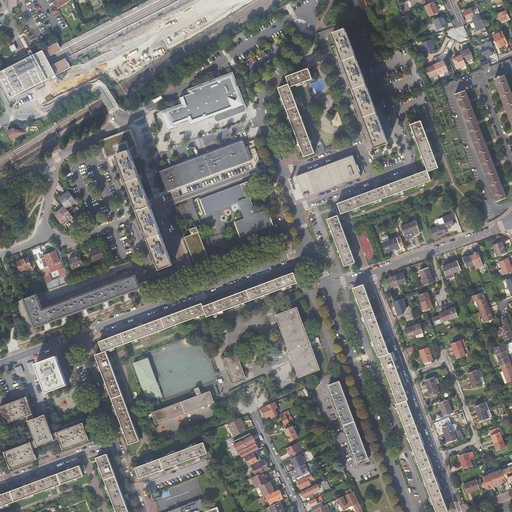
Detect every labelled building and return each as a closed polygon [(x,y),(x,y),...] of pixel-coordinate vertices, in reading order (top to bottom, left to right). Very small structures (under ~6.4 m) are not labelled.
[(71,10),(66,0),(63,0),(60,3),(60,9),(66,13),(71,10)] [(436,6),(434,1),(425,6),(430,17),(439,13),(436,6)] [(471,8),(464,11),(467,20),(471,18),(471,17),(474,16),(471,8)] [(506,10),(495,15),(497,19),(499,18),(501,22),(509,18),(506,10)] [(446,14),(437,18),(441,27),(443,27),(445,30),(451,27),(449,24),(450,23),(446,14)] [(482,18),(473,21),(476,31),(486,28),(482,18)] [(346,29),(333,33),(375,147),(388,142),(346,29)] [(508,44),(503,32),(493,36),(499,48),(508,44)] [(478,44),(486,58),(493,54),(489,47),(494,45),(489,37),(478,44)] [(426,56),(435,52),(434,49),(433,46),(434,46),(432,39),(422,42),(426,56)] [(59,46),(58,43),(43,50),(47,58),(62,50),(59,46)] [(469,48),(461,52),(462,54),(465,62),(474,58),(469,48)] [(0,81),(2,81),(47,58),(43,50),(23,60),(2,72),(0,72),(0,76),(0,81)] [(458,70),(467,66),(465,62),(462,54),(458,56),(459,58),(457,58),(454,60),(458,70)] [(51,65),(47,58),(2,81),(6,88),(51,65)] [(55,73),(70,66),(68,63),(66,58),(51,65),(55,73)] [(483,68),(491,66),(489,59),(481,61),(483,68)] [(437,63),(435,65),(439,74),(439,75),(448,71),(444,60),(441,62),(437,63)] [(435,65),(434,63),(430,65),(431,66),(429,67),(425,69),(430,78),(439,74),(435,65)] [(55,73),(51,65),(6,88),(2,90),(5,95),(7,100),(21,92),(32,87),(51,77),(51,75),(55,73)] [(71,67),(70,66),(55,73),(56,75),(71,67)] [(296,73),(286,76),(288,80),(289,84),(284,86),(279,88),(282,97),(284,104),(287,110),(285,111),(284,112),(284,113),(284,114),(285,115),(285,116),(286,116),(287,117),(289,116),(291,121),(293,126),(298,141),(300,146),(302,150),(304,157),(315,153),(311,143),(312,143),(312,140),(310,141),(302,118),(303,118),(302,115),(301,115),(290,87),(312,79),(308,68),(296,73)] [(182,104),(161,112),(167,129),(169,130),(175,128),(176,125),(188,121),(190,126),(214,117),(215,120),(218,121),(245,111),(247,109),(233,72),(188,89),(189,94),(179,98),(182,104)] [(511,94),(505,76),(495,79),(511,125),(511,94)] [(465,91),(455,94),(496,202),(506,198),(465,91)] [(428,172),(439,168),(435,158),(436,158),(435,155),(434,155),(426,133),(427,133),(426,130),(425,131),(421,121),(411,125),(422,156),(426,166),(428,170),(418,174),(417,172),(415,173),(415,175),(338,204),(341,214),(431,181),(428,172)] [(12,140),(26,134),(22,124),(8,130),(12,140)] [(112,155),(136,146),(129,130),(106,139),(112,155)] [(243,140),(159,172),(166,191),(251,160),(252,163),(260,160),(255,147),(247,150),(243,140)] [(172,264),(152,211),(147,201),(148,201),(130,150),(117,155),(158,269),(172,264)] [(304,197),(361,176),(353,155),(296,177),(304,197)] [(259,230),(273,225),(267,210),(256,214),(249,197),(246,187),(242,189),(240,183),(240,184),(200,199),(200,198),(199,198),(204,213),(205,213),(205,212),(239,200),(245,217),(235,221),(234,221),(235,224),(240,237),(259,230)] [(73,207),(78,203),(69,191),(67,193),(64,195),(73,207)] [(61,198),(59,199),(65,207),(68,211),(73,207),(64,195),(61,198)] [(60,210),(69,222),(74,218),(68,211),(65,207),(64,208),(60,210)] [(57,213),(56,214),(63,226),(69,222),(60,210),(57,213)] [(444,224),(430,229),(433,239),(446,234),(445,230),(450,228),(449,227),(454,225),(450,215),(442,217),(444,224)] [(345,267),(355,263),(352,253),(353,252),(352,250),(351,250),(343,228),(344,227),(343,225),(342,225),(338,216),(327,220),(330,225),(331,230),(333,235),(339,251),(341,255),(343,260),(345,267)] [(416,221),(409,224),(412,233),(413,237),(419,235),(419,234),(420,234),(420,233),(420,232),(419,230),(421,229),(420,224),(417,225),(416,221)] [(412,233),(409,224),(401,227),(404,236),(405,238),(406,239),(407,239),(407,238),(408,239),(413,237),(412,233)] [(205,244),(203,239),(199,229),(185,235),(196,262),(210,257),(205,244)] [(389,241),(393,250),(400,247),(397,238),(389,241)] [(385,253),(393,250),(389,241),(382,244),(385,253)] [(501,242),(492,246),(497,257),(506,253),(501,242)] [(100,248),(90,252),(93,262),(104,258),(100,248)] [(58,249),(55,251),(59,261),(47,266),(48,267),(50,273),(57,270),(60,277),(44,283),(47,290),(70,281),(58,249)] [(44,256),(44,257),(46,261),(45,262),(43,258),(40,259),(44,268),(48,267),(47,266),(59,261),(55,251),(44,256)] [(478,253),(471,256),(474,265),(481,262),(478,253)] [(79,256),(69,260),(72,270),(83,266),(79,256)] [(474,265),(471,256),(463,259),(466,268),(474,265)] [(28,258),(16,262),(20,271),(31,267),(28,258)] [(502,269),(498,271),(500,276),(511,271),(511,269),(508,259),(499,262),(502,269)] [(457,261),(449,264),(453,273),(461,270),(457,261)] [(453,273),(449,264),(442,267),(446,276),(453,273)] [(419,271),(422,279),(431,275),(428,267),(419,271)] [(29,314),(34,328),(52,322),(57,320),(68,316),(95,306),(109,300),(125,294),(140,289),(135,275),(129,278),(127,271),(46,302),(43,292),(23,299),(28,311),(29,314)] [(403,273),(395,276),(399,285),(406,282),(403,273)] [(138,441),(104,351),(108,349),(113,347),(131,341),(132,340),(137,339),(171,326),(176,324),(194,317),(197,316),(199,316),(206,313),(207,317),(213,314),(218,313),(223,311),(240,305),(245,303),(260,297),(265,295),(270,294),(282,289),(286,287),(296,284),(292,274),(281,277),(263,284),(262,283),(259,284),(260,285),(238,293),(237,292),(234,293),(235,294),(221,299),(203,306),(202,303),(192,306),(192,305),(191,305),(189,306),(189,307),(173,313),(173,312),(172,312),(170,313),(171,314),(145,324),(143,325),(125,331),(122,333),(122,332),(110,337),(110,335),(107,336),(108,337),(99,341),(100,344),(103,352),(95,355),(104,382),(106,387),(127,446),(138,441)] [(431,275),(422,279),(425,286),(434,282),(431,275)] [(399,285),(395,276),(388,278),(391,288),(399,285)] [(362,301),(370,298),(370,297),(368,297),(364,285),(357,287),(362,301)] [(358,303),(362,301),(357,287),(353,288),(358,303)] [(418,295),(421,303),(430,299),(427,292),(418,295)] [(476,301),(480,312),(489,308),(485,298),(483,298),(481,293),(475,295),(473,295),(473,296),(472,296),(474,302),(476,301)] [(397,316),(404,314),(404,310),(407,309),(405,297),(394,300),(397,316)] [(367,326),(369,332),(380,327),(377,319),(378,318),(377,316),(376,316),(370,300),(371,300),(370,298),(362,301),(358,303),(359,305),(364,317),(365,322),(367,326)] [(430,299),(421,303),(424,310),(433,307),(430,299)] [(320,369),(298,309),(297,308),(276,316),(299,377),(320,369)] [(454,308),(447,310),(450,320),(458,317),(454,308)] [(489,308),(480,312),(484,323),(493,319),(489,308)] [(450,320),(447,310),(439,313),(440,315),(433,318),(435,325),(443,322),(450,320)] [(503,326),(497,329),(499,334),(501,334),(504,341),(511,337),(511,334),(506,318),(502,319),(503,326)] [(420,323),(412,326),(416,335),(417,339),(424,337),(422,333),(423,333),(420,323)] [(416,335),(412,326),(404,329),(408,338),(416,335)] [(380,327),(369,332),(373,342),(375,346),(386,341),(386,340),(385,341),(380,327)] [(451,344),(454,352),(463,348),(466,347),(463,339),(460,341),(451,344)] [(100,344),(99,341),(98,341),(102,352),(95,355),(103,352),(100,344)] [(387,343),(386,341),(375,346),(376,349),(386,345),(386,344),(387,343)] [(501,366),(510,362),(506,351),(505,349),(507,349),(505,344),(494,348),(496,355),(501,366)] [(389,353),(386,345),(376,349),(377,351),(379,357),(380,357),(383,363),(393,359),(391,353),(389,353)] [(428,347),(419,350),(424,363),(433,360),(428,347)] [(463,348),(454,352),(457,359),(466,356),(465,354),(463,348)] [(237,354),(225,359),(233,382),(246,377),(237,354)] [(57,356),(36,364),(47,392),(67,384),(57,356)] [(149,358),(134,363),(147,400),(162,395),(149,358)] [(433,504),(436,511),(447,511),(448,511),(442,494),(443,493),(442,490),(440,491),(410,410),(412,409),(411,406),(409,406),(407,400),(408,400),(405,390),(406,389),(405,387),(404,387),(396,365),(397,365),(396,362),(395,362),(393,359),(383,363),(384,368),(386,372),(392,388),(394,393),(395,398),(398,404),(396,404),(397,407),(395,408),(395,409),(394,409),(395,410),(395,411),(396,412),(397,412),(399,416),(401,416),(402,420),(407,432),(409,437),(410,442),(415,454),(417,459),(418,464),(425,481),(427,486),(431,498),(433,504)] [(29,370),(36,368),(34,361),(27,363),(29,370)] [(511,367),(510,362),(501,366),(505,376),(511,373),(511,367)] [(18,375),(25,372),(21,365),(15,368),(18,375)] [(477,370),(480,377),(483,385),(486,384),(480,369),(477,370)] [(468,374),(471,381),(480,377),(477,370),(468,374)] [(425,380),(428,388),(437,385),(434,377),(425,380)] [(480,377),(471,381),(473,389),(483,385),(480,377)] [(340,381),(328,385),(357,462),(369,458),(366,451),(367,451),(366,449),(365,447),(359,432),(360,432),(359,430),(358,428),(358,429),(352,414),(353,414),(352,412),(351,410),(344,392),(345,392),(344,390),(343,388),(343,389),(340,381)] [(437,385),(428,388),(430,396),(440,392),(437,385)] [(197,396),(152,413),(156,424),(214,402),(210,391),(202,395),(199,387),(195,389),(197,396)] [(0,406),(7,424),(26,417),(35,441),(5,452),(11,469),(37,460),(33,449),(60,439),(64,450),(90,440),(83,423),(52,434),(45,415),(35,419),(26,397),(0,406)] [(448,400),(439,403),(443,416),(453,413),(448,400)] [(270,415),(272,418),(275,416),(273,411),(278,409),(275,403),(262,408),(266,417),(270,415)] [(474,406),(477,414),(486,410),(483,403),(474,406)] [(291,416),(288,410),(280,414),(284,425),(289,422),(289,421),(294,419),(292,416),(291,416)] [(486,410),(477,414),(480,422),(489,418),(486,410)] [(237,435),(246,430),(244,425),(243,426),(239,418),(228,423),(234,437),(237,435)] [(442,428),(445,435),(454,432),(458,431),(455,423),(442,428)] [(293,426),(285,429),(290,441),(298,437),(293,426)] [(251,432),(242,436),(248,449),(256,446),(253,441),(254,440),(251,432)] [(454,432),(445,435),(448,443),(457,439),(454,432)] [(491,436),(494,443),(503,440),(500,432),(491,436)] [(503,440),(494,443),(496,451),(506,448),(503,440)] [(148,463),(136,467),(140,478),(173,466),(174,467),(177,466),(176,465),(195,457),(196,459),(199,458),(198,456),(208,453),(204,442),(197,445),(193,446),(188,448),(175,453),(171,454),(166,456),(154,461),(148,463)] [(302,454),(297,443),(287,448),(289,453),(289,452),(291,455),(292,458),(300,454),(302,454)] [(468,453),(459,456),(463,469),(472,466),(470,459),(474,457),(472,452),(468,453)] [(254,453),(245,457),(249,465),(258,461),(254,453)] [(105,479),(115,475),(113,469),(115,469),(114,468),(114,466),(112,467),(108,454),(97,458),(101,467),(103,474),(105,479)] [(292,458),(290,459),(292,463),(291,463),(292,466),(293,466),(295,469),(305,464),(300,454),(292,458)] [(253,469),(255,475),(262,472),(268,469),(264,460),(251,466),(252,469),(253,469)] [(295,469),(292,471),(295,478),(303,474),(309,471),(305,464),(295,469)] [(0,506),(84,476),(80,466),(70,469),(69,468),(68,468),(67,469),(67,470),(46,478),(26,485),(26,484),(24,484),(23,485),(24,486),(1,495),(1,493),(0,493),(0,506)] [(511,466),(502,471),(505,480),(510,478),(511,476),(511,466)] [(493,485),(505,480),(502,471),(490,476),(493,485)] [(252,477),(256,488),(259,486),(270,481),(268,477),(266,478),(265,475),(263,472),(262,472),(255,475),(252,477)] [(119,485),(115,475),(105,479),(108,486),(109,491),(111,496),(117,511),(130,511),(130,509),(128,510),(120,488),(122,487),(121,486),(121,485),(119,485)] [(306,476),(298,481),(302,489),(311,485),(306,476)] [(331,490),(326,479),(320,482),(325,492),(331,490)] [(476,480),(463,484),(467,493),(480,489),(479,487),(482,486),(480,480),(477,481),(476,480)] [(264,496),(265,496),(266,495),(275,491),(270,481),(259,486),(264,496)] [(316,491),(314,486),(302,492),(305,498),(314,494),(313,492),(316,491)] [(275,491),(266,495),(270,503),(282,498),(279,490),(275,491)] [(358,501),(354,491),(338,499),(342,509),(353,504),(358,501)] [(201,499),(167,511),(219,511),(217,507),(205,511),(201,499)] [(314,510),(320,507),(316,499),(310,502),(314,510)] [(266,508),(268,511),(284,511),(285,511),(280,501),(266,508)] [(361,511),(363,511),(358,501),(353,504),(342,509),(343,510),(353,505),(356,511),(361,511)]
